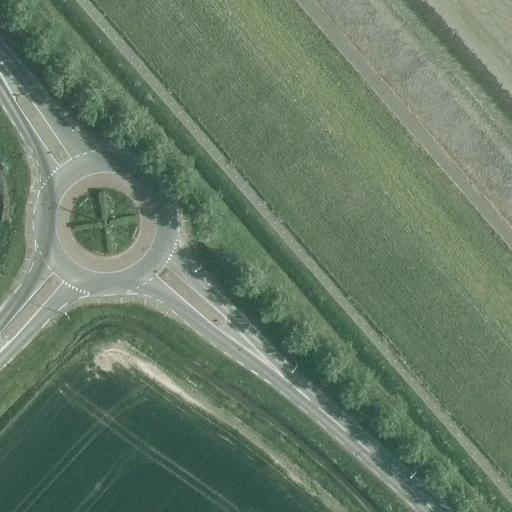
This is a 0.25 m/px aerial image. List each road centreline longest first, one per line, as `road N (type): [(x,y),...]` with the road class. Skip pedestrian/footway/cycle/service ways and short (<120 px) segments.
road 1 (secondary): [(433,511),(156,262)]
road 2 (secondary): [(156,262),(166,208),(146,177),(112,163),(70,174)]
road 3 (secondary): [(70,174),(0,69)]
